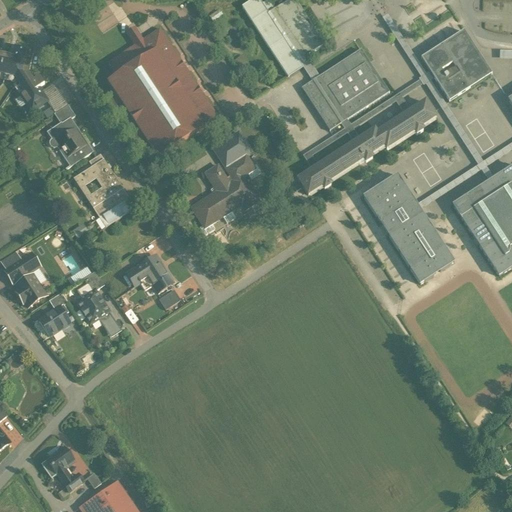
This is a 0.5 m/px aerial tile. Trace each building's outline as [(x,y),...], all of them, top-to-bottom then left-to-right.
[(294,0),(290,0),(274,11),(268,1),(262,5),(258,0),(254,0),(242,8),(288,79),(303,69),(307,67),(309,65),(305,58),(324,46),(294,0)] [(385,16),(380,19),(420,80),(350,126),(347,121),(340,125),(344,130),(302,157),(312,172),(314,170),(318,168),(312,158),(346,135),(353,145),(357,143),(360,141),(353,131),(395,103),(404,117),(407,115),(411,112),(402,99),(423,85),(476,167),(416,206),(417,208),(419,211),(480,172),(488,184),(490,183),(492,181),(484,169),(511,150),(511,143),(481,164),(428,82),(433,79),(431,77),(430,74),(425,77),(385,16)] [(143,41),(140,37),(136,40),(132,43),(134,47),(108,64),(116,78),(107,84),(112,92),(104,98),(143,158),(152,152),(157,160),(219,120),(160,30),(143,41)] [(463,33),(421,60),(430,74),(431,77),(433,79),(434,81),(449,104),(491,76),(463,33)] [(47,102),(27,71),(30,52),(16,49),(14,59),(0,56),(0,74),(15,78),(31,103),(27,105),(32,112),(47,102)] [(312,82),(301,89),(301,90),(303,89),(330,131),(329,132),(329,133),(340,125),(347,121),(389,94),(375,72),(360,50),(318,78),(312,82)] [(511,51),(500,52),(500,60),(511,60),(511,51)] [(241,70),(249,67),(244,56),(237,60),(241,70)] [(318,78),(309,65),(307,67),(303,69),(312,82),(318,78)] [(68,107),(57,92),(48,97),(52,103),(48,105),(55,115),(68,107)] [(312,172),(297,181),(308,197),(322,187),(324,191),(330,187),(331,186),(328,183),(360,163),(363,160),(365,164),(372,160),(370,156),(384,147),(386,150),(414,132),(416,136),(423,131),(420,128),(435,119),(425,103),(411,112),(407,115),(404,117),(376,135),(374,131),(360,141),(357,143),(353,145),(318,168),(314,170),(312,172)] [(55,115),(54,116),(61,125),(62,127),(69,122),(75,118),(68,107),(55,115)] [(69,122),(62,127),(61,125),(49,133),(54,140),(51,142),(50,144),(49,146),(50,148),(51,149),(53,150),(55,150),(57,150),(58,150),(59,150),(60,151),(61,152),(72,168),(92,154),(87,146),(86,147),(78,135),(75,137),(73,134),(76,132),(69,122)] [(212,150),(225,171),(233,166),(233,165),(246,157),(247,158),(254,154),(240,132),(212,150)] [(100,157),(88,164),(92,169),(103,162),(100,157)] [(195,217),(202,228),(199,230),(204,237),(214,231),(211,226),(217,223),(216,221),(222,218),(226,225),(235,219),(230,212),(235,209),(235,208),(240,204),(245,212),(251,208),(254,213),(264,206),(259,199),(257,200),(243,179),(248,176),(251,180),(261,174),(256,166),(253,168),(247,158),(246,157),(233,165),(233,166),(225,171),(230,178),(226,180),(218,167),(205,176),(214,190),(210,192),(213,196),(206,201),(193,209),(197,216),(195,217)] [(92,169),(73,181),(105,230),(125,217),(118,207),(114,201),(125,194),(103,162),(92,169)] [(488,184),(452,207),(498,278),(511,269),(511,258),(507,251),(511,248),(511,168),(492,181),(490,183),(488,184)] [(416,206),(397,177),(383,186),(384,187),(378,191),(377,190),(363,199),(365,202),(381,226),(382,226),(388,236),(387,236),(420,286),(434,277),(432,274),(438,270),(440,273),(454,264),(419,211),(417,208),(416,206)] [(298,185),(293,188),(296,193),(301,190),(298,185)] [(125,194),(114,201),(118,207),(129,200),(125,194)] [(129,200),(118,207),(125,217),(135,210),(129,200)] [(73,232),(78,241),(89,234),(84,225),(73,232)] [(31,256),(11,269),(5,273),(13,286),(15,284),(17,287),(30,279),(28,276),(38,269),(39,269),(31,256)] [(173,286),(155,258),(126,277),(134,289),(140,285),(139,284),(146,279),(157,296),(173,286)] [(72,289),(84,281),(91,276),(86,268),(67,281),(72,289)] [(28,276),(30,279),(33,277),(39,286),(46,282),(38,269),(28,276)] [(91,276),(84,281),(87,286),(92,295),(95,293),(96,293),(104,288),(94,274),(91,276)] [(39,286),(33,277),(30,279),(17,287),(15,289),(18,294),(17,295),(23,305),(24,304),(28,310),(46,298),(39,286)] [(82,301),(92,295),(87,286),(77,293),(82,301)] [(174,292),(159,302),(165,312),(180,302),(174,292)] [(82,301),(76,305),(90,327),(99,321),(109,314),(96,293),(95,293),(92,295),(82,301)] [(68,305),(61,295),(49,303),(55,312),(59,310),(68,305)] [(55,312),(40,322),(51,338),(62,330),(61,329),(67,325),(68,326),(69,326),(59,310),(55,312)] [(133,326),(139,321),(131,311),(125,315),(133,326)] [(122,333),(109,314),(99,321),(107,335),(118,328),(121,333),(122,333)] [(121,333),(118,328),(107,335),(111,340),(121,333)] [(0,451),(9,444),(5,439),(6,438),(0,430),(0,451)] [(64,450),(46,462),(47,463),(52,470),(69,495),(84,484),(78,476),(72,480),(65,471),(75,464),(64,450)] [(47,463),(41,467),(46,474),(52,470),(47,463)] [(94,475),(87,480),(94,491),(101,485),(94,475)] [(137,511),(117,483),(84,506),(88,511),(137,511)]
